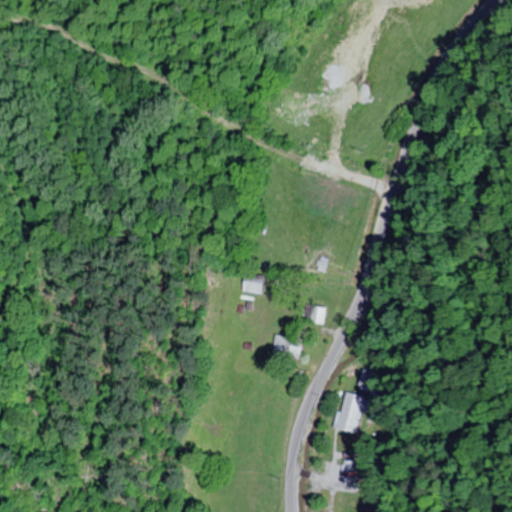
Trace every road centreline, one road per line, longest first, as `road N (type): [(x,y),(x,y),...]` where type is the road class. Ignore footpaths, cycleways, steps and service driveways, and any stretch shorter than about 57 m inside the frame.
road 1 (tertiary): [(291,511),(301,424),(360,300),(427,96),(448,56),(497,0)]
road 2 (residential): [(28,21),(177,88),(286,160),(395,183)]
